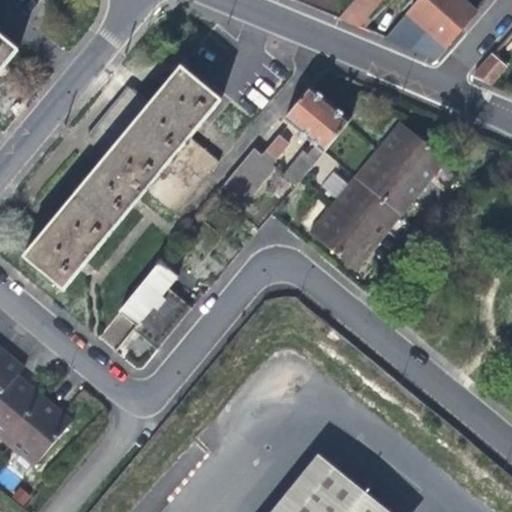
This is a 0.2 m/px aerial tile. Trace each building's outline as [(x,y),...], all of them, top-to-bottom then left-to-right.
[(352,5),(345,0),(293,0),(310,7),(340,19),(352,5)] [(380,0),(356,0),(352,5),(340,19),(357,27),(370,13),(380,0)] [(417,0),(408,12),(385,38),(406,47),(435,59),(476,12),(462,0),(417,0)] [(398,0),(396,2),(408,12),(417,0),(398,0)] [(474,75),(491,82),(506,64),(493,53),(474,75)] [(156,95),(150,103),(105,156),(101,161),(96,166),(58,211),(52,219),(45,227),(21,256),(61,290),(75,274),(134,203),(145,190),(190,137),(199,125),(219,101),(180,67),(162,88),(156,95)] [(84,138),(105,156),(150,103),(128,85),(84,138)] [(330,106),(310,89),(283,121),(309,145),(282,176),(295,187),(349,121),(330,106)] [(398,125),(345,189),(392,228),(399,219),(412,203),(433,178),(446,164),(398,125)] [(253,150),(221,189),(243,207),(274,171),(271,167),(289,145),(278,136),(261,157),(253,150)] [(190,137),(145,190),(174,214),(219,162),(190,137)] [(385,236),(392,228),(345,189),(307,235),(353,273),(370,253),(385,236)] [(159,264),(140,287),(117,314),(135,329),(132,332),(157,353),(181,324),(191,312),(166,291),(176,279),(159,264)] [(101,336),(112,348),(131,330),(120,319),(101,336)] [(0,383),(18,362),(0,347),(0,383)] [(23,367),(18,362),(0,383),(0,438),(34,467),(73,420),(54,405),(27,382),(18,374),(23,367)] [(0,482),(12,491),(21,478),(4,466),(0,471),(0,482)] [(299,511),(385,511),(334,470),(299,511)]
